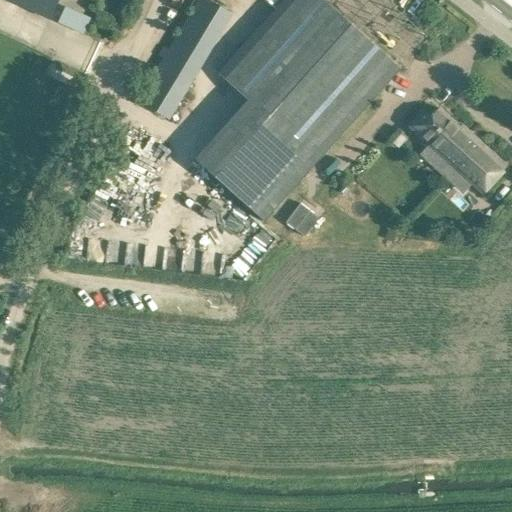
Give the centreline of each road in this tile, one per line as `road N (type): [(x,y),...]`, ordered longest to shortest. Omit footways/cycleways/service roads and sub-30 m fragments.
road 1 (unclassified): [(0,389),(23,285),(153,0)]
road 2 (unknown): [(100,109),(199,149),(240,19),(237,0)]
